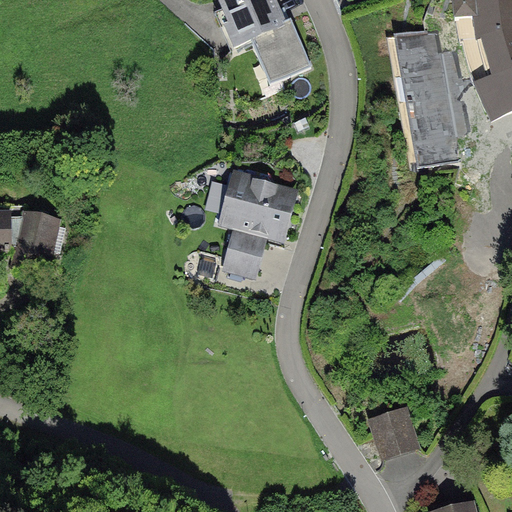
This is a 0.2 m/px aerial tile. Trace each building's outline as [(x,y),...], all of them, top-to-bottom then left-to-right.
[(271,0),(220,0),(224,8),(216,12),(232,49),(255,39),(274,84),(312,68),(292,23),(283,27),(271,0)] [(475,88),(493,125),(511,116),(511,0),(453,0),(456,22),(475,88)] [(440,31),(399,38),(422,170),(463,163),(440,31)] [(294,245),(304,194),(235,180),(225,230),(294,245)] [(216,181),(212,210),(224,211),(228,183),(216,181)] [(11,215),(0,214),(0,252),(11,252),(11,245),(19,245),(18,248),(34,252),(34,256),(51,260),(60,224),(27,215),(25,222),(11,221),(11,215)] [(268,247),(234,240),(227,271),(261,279),(268,247)] [(417,446),(407,412),(373,422),(383,457),(417,446)]
